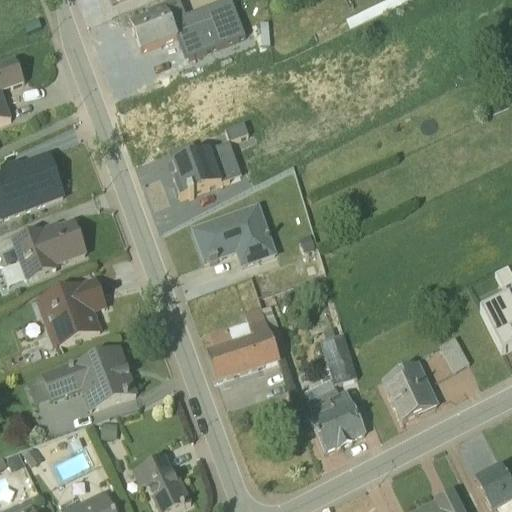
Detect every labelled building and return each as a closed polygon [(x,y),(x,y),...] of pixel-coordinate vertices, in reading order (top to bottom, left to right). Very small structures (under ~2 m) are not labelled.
[(102,0),(110,16),(110,17),(150,0),(102,0)] [(407,11),(403,4),(396,7),(396,6),(346,31),(345,31),(349,40),(400,16),(400,14),(407,11)] [(129,36),(140,63),(179,49),(187,71),(244,49),(229,10),(183,28),(177,12),(163,17),(162,15),(145,22),(146,27),(129,36)] [(0,106),(23,98),(14,74),(0,79),(0,138),(9,135),(0,108),(0,106)] [(192,207),(228,193),(216,160),(213,161),(214,162),(197,168),(197,167),(171,176),(176,192),(172,193),(173,196),(171,197),(175,209),(177,208),(179,211),(187,208),(188,210),(192,209),(192,207)] [(62,211),(47,170),(18,180),(16,177),(0,182),(0,234),(1,234),(2,235),(62,211)] [(257,216),(192,242),(191,242),(203,276),(234,266),(240,281),(276,267),(257,216)] [(1,286),(7,302),(24,295),(26,298),(58,285),(56,281),(86,270),(73,235),(58,240),(56,236),(39,243),(40,246),(10,256),(18,279),(1,286)] [(511,296),(511,280),(510,276),(501,281),(509,298),(511,296)] [(106,323),(95,293),(34,315),(53,365),(101,346),(94,327),(106,323)] [(511,317),(507,307),(478,322),(500,364),(511,358),(511,349),(508,343),(511,341),(511,317)] [(272,352),(280,349),(270,318),(269,317),(261,320),(272,352)] [(279,375),(261,320),(260,319),(242,324),(248,337),(209,349),(213,363),(205,366),(213,394),(279,375)] [(342,346),(319,352),(333,397),(356,390),(342,346)] [(452,384),(469,375),(454,349),(437,357),(452,384)] [(119,362),(26,396),(34,419),(49,414),(50,416),(80,406),(88,427),(137,409),(119,362)] [(416,375),(380,392),(399,434),(436,418),(416,375)] [(307,430),(322,464),(364,446),(343,401),(336,404),(335,401),(307,414),(313,427),(307,430)] [(116,438),(101,438),(100,453),(115,454),(116,438)] [(40,476),(32,464),(23,470),(31,482),(40,476)] [(151,511),(187,511),(178,492),(175,493),(163,468),(130,484),(139,503),(145,500),(151,511)] [(511,511),(511,503),(500,480),(474,493),(484,511),(511,511)]
